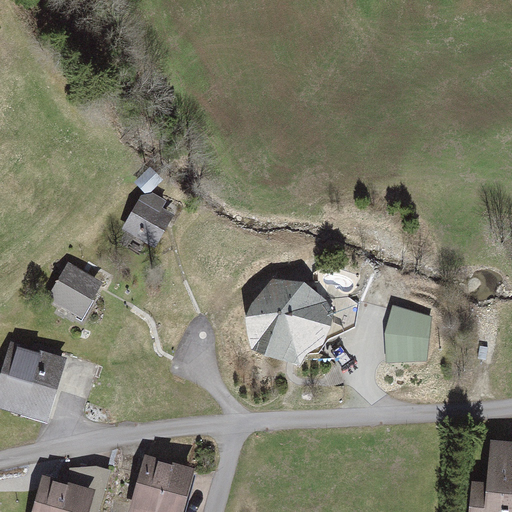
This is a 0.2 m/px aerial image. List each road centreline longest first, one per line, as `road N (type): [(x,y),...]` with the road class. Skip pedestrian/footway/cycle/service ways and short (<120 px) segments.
road 1 (residential): [(511,398),(239,421)]
road 2 (residential): [(239,421),(23,456)]
